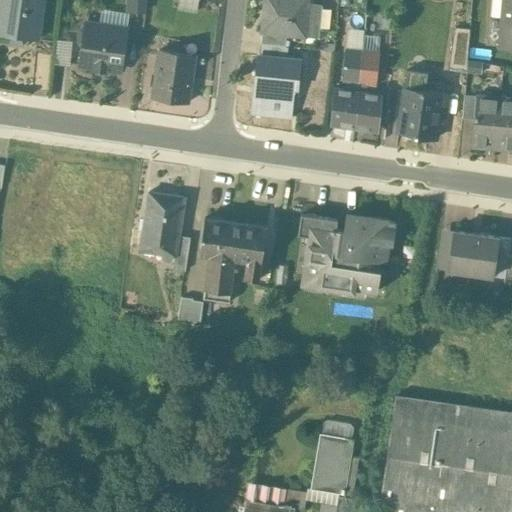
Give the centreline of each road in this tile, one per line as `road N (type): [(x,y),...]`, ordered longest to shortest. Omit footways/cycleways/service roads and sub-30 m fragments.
road 1 (residential): [(511,191),(219,152)]
road 2 (residential): [(219,152),(0,119)]
road 3 (residential): [(237,0),(219,152)]
